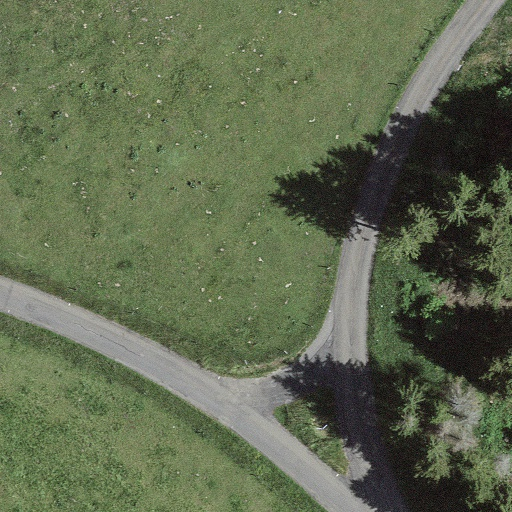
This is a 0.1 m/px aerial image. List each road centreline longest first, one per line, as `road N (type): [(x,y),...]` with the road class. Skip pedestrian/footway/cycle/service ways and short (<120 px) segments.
road 1 (unclassified): [(388,511),(362,423),(356,351),(374,215),(447,60),(495,0)]
road 2 (unclassified): [(0,295),(250,415),(355,511)]
road 3 (track): [(250,415),(356,351)]
